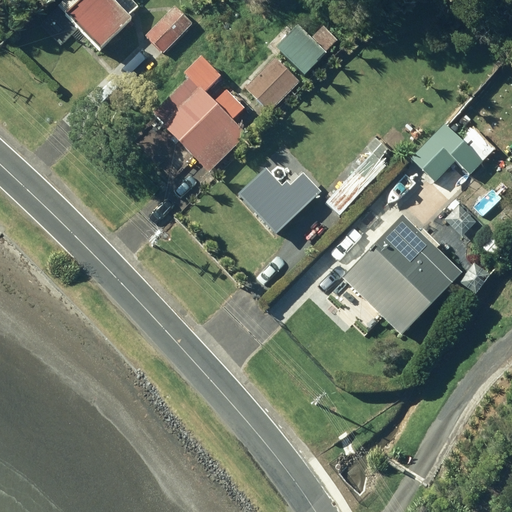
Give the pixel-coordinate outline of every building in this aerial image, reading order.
[(92,48),(123,18),(121,16),(133,6),(127,0),(56,0),(51,5),(92,48)] [(158,53),(187,23),(170,6),(140,35),(158,53)] [(307,37),(321,51),(333,39),(318,26),(307,37)] [(272,52),(293,73),(313,53),(291,32),(272,52)] [(209,102),(197,90),(214,75),(194,55),(176,72),(181,77),(144,112),(202,173),(241,135),(227,120),(239,108),(220,91),(209,102)] [(264,111),(293,81),(269,57),(240,87),(264,111)] [(490,119),(479,110),(468,122),(481,132),(490,119)] [(418,223),(444,198),(426,180),(446,161),(460,174),(476,159),(441,125),(380,184),(418,223)] [(334,215),(381,166),(374,159),(383,150),(371,137),(360,148),(366,154),(320,202),(334,215)] [(390,154),(395,148),(389,143),(384,150),(390,154)] [(229,194),(268,236),(314,193),(296,174),(284,186),(279,180),(275,184),(259,167),(229,194)] [(394,335),(455,272),(430,248),(433,245),(416,229),(413,233),(396,214),(332,278),(394,335)] [(488,262),(471,246),(459,260),(466,266),(453,282),(463,291),(488,262)]
